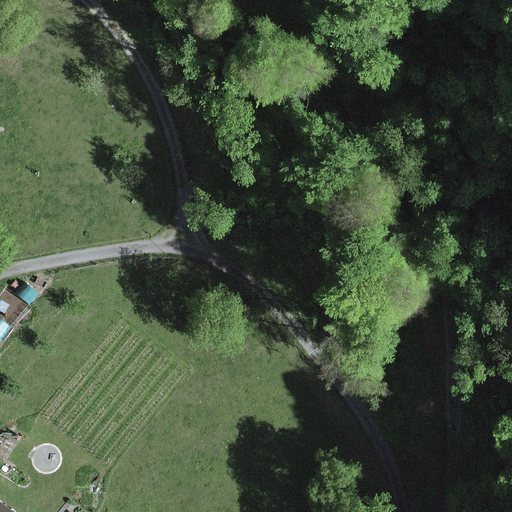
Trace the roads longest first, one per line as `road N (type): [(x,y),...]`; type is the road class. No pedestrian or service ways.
road 1 (track): [(446,378),(347,118),(282,0)]
road 2 (track): [(403,511),(396,472),(296,329),(254,278),(191,237)]
road 3 (track): [(83,0),(135,44),(177,139),(191,237)]
road 4 (residential): [(191,237),(0,278)]
road 5 (track): [(446,378),(450,464),(440,511)]
